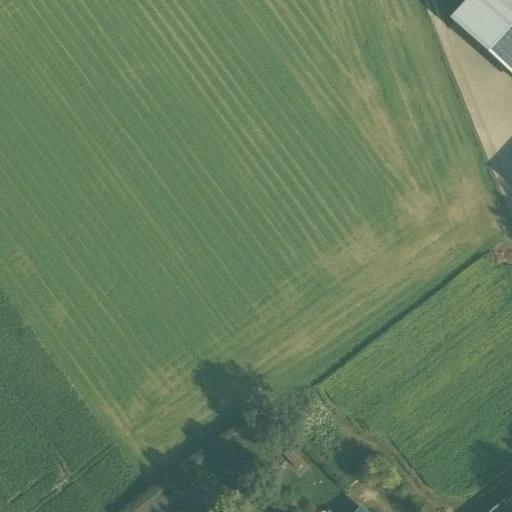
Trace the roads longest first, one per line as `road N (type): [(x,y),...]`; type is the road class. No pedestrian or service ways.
road 1 (track): [(427,0),(499,179)]
road 2 (track): [(0,366),(98,511)]
